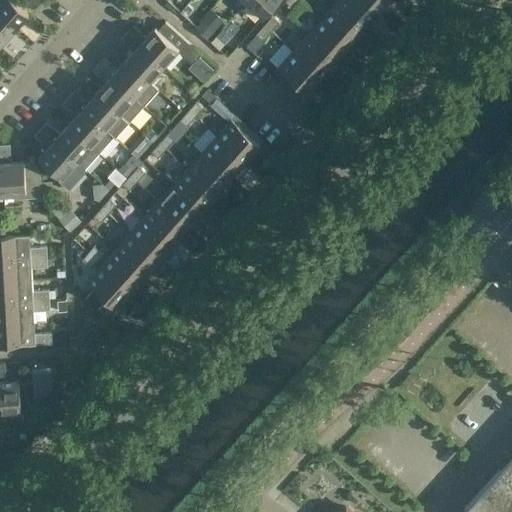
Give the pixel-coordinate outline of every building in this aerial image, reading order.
[(13,0),(0,0),(0,17),(13,29),(28,13),(13,0)] [(248,0),(247,1),(264,16),(277,0),(248,0)] [(368,0),(336,0),(336,1),(364,26),(379,10),(368,0)] [(368,0),(379,10),(387,0),(368,0)] [(336,1),(322,17),(350,42),(364,26),(336,1)] [(215,5),(199,21),(221,42),(237,26),(215,5)] [(279,21),(272,14),(264,23),(271,30),(279,21)] [(0,44),(13,29),(0,17),(0,44)] [(350,42),(322,17),(307,33),(336,58),(350,42)] [(166,20),(159,29),(155,26),(146,36),(145,34),(140,34),(140,30),(133,24),(127,30),(136,39),(140,42),(164,63),(178,48),(194,61),(202,52),(166,20)] [(271,30),(264,23),(256,33),(263,39),(271,30)] [(136,39),(127,30),(121,38),(128,44),(132,44),(136,39)] [(307,33),(293,49),(321,74),(336,58),(307,33)] [(164,63),(140,42),(126,59),(149,80),(164,63)] [(306,91),(321,74),(293,49),(278,66),(306,91)] [(149,80),(126,59),(117,68),(115,66),(111,66),(111,63),(104,56),(98,63),(144,104),(158,88),(149,80)] [(144,104),(98,63),(92,70),(99,76),(102,76),(103,80),(105,82),(97,91),(130,120),(144,104)] [(130,120),(97,91),(89,100),(86,98),(83,98),(82,95),(75,88),(69,95),(113,135),(115,136),(130,120)] [(113,135),(69,95),(63,102),(70,108),(73,108),(73,113),(76,115),(68,123),(99,151),(113,135)] [(203,106),(196,100),(188,109),(195,115),(203,106)] [(187,124),(195,115),(188,109),(180,118),(187,124)] [(231,118),(216,134),(244,160),(259,143),(231,118)] [(99,151),(68,123),(60,132),(47,120),(40,127),(50,135),(54,139),(85,167),(99,151)] [(49,136),(40,127),(34,134),(41,140),(45,140),(49,136)] [(50,135),(40,127),(49,136),(50,135)] [(175,138),(168,132),(159,142),(166,148),(175,138)] [(216,134),(202,151),(230,176),(244,160),(216,134)] [(85,167),(54,139),(39,156),(60,175),(57,178),(69,189),(86,168),(85,167)] [(166,148),(159,142),(151,150),(158,156),(166,148)] [(24,159),(11,160),(11,152),(10,143),(1,143),(3,192),(25,191),(25,195),(41,194),(40,168),(33,161),(24,162),(24,159)] [(202,151),(187,167),(215,192),(230,176),(202,151)] [(121,157),(110,176),(122,183),(133,164),(121,157)] [(146,170),(139,164),(130,174),(137,180),(146,170)] [(187,167),(173,183),(201,208),(215,192),(187,167)] [(137,180),(130,174),(123,183),(129,189),(137,180)] [(173,183),(158,199),(187,224),(201,208),(173,183)] [(117,203),(110,197),(101,206),(108,213),(117,203)] [(158,199),(144,215),(172,241),(187,224),(158,199)] [(108,213),(101,206),(94,215),(100,221),(108,213)] [(144,215),(129,232),(158,257),(172,241),(144,215)] [(129,232),(115,248),(143,273),(158,257),(129,232)] [(0,235),(0,257),(47,255),(46,244),(30,245),(29,233),(0,235)] [(103,253),(94,245),(88,252),(97,260),(103,253)] [(100,264),(129,289),(143,273),(115,248),(100,264)] [(88,252),(82,258),(91,267),(97,260),(88,252)] [(47,255),(0,257),(0,279),(31,278),(31,266),(47,265),(47,255)] [(114,306),(129,289),(100,264),(85,281),(114,306)] [(31,278),(0,279),(0,301),(50,298),(58,297),(57,287),(32,289),(31,278)] [(50,298),(0,301),(0,322),(34,321),(34,310),(50,309),(50,298)] [(34,321),(0,322),(0,345),(52,342),(51,331),(35,332),(34,321)] [(18,378),(5,379),(5,376),(3,374),(6,371),(5,361),(0,361),(0,411),(20,410),(18,378)] [(31,390),(47,390),(47,372),(30,373),(31,390)] [(511,511),(511,454),(462,511),(461,511),(511,511)]
